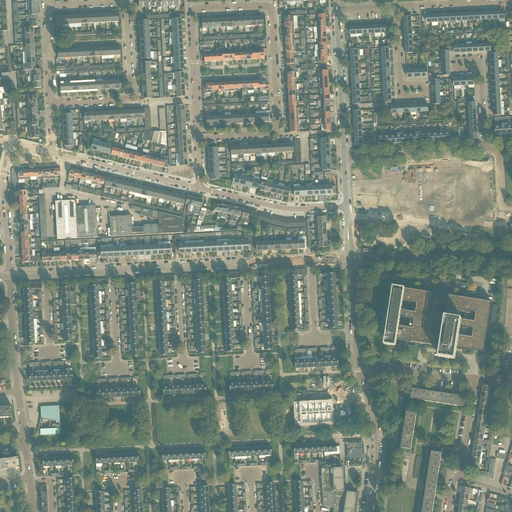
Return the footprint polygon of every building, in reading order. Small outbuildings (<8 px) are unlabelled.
[(146,59),(146,63),(149,63),(152,62),(151,59),(150,59),(150,52),(141,53),(141,58),(141,59),(146,59)] [(287,65),(287,69),(296,68),(295,58),(293,58),(286,59),(286,65),(287,65)] [(173,73),(175,73),(183,73),(183,70),(183,64),(184,64),(183,64),(183,63),(174,64),(175,70),(173,71),(173,73)] [(287,73),(287,79),(294,79),(296,78),(296,68),(287,69),(287,73)] [(265,81),(259,81),(259,88),(260,92),(261,92),(262,91),(266,91),(269,91),(268,84),(265,84),(265,81)] [(157,143),(160,131),(154,132),(151,142),(157,143)] [(147,132),(145,140),(151,142),(154,132),(147,132)] [(64,146),(64,147),(65,147),(65,149),(73,151),(73,146),(73,140),(64,140),(64,146)] [(96,151),(97,151),(99,143),(93,141),(91,150),(96,151)] [(103,152),(103,153),(105,144),(99,143),(97,151),(102,152),(102,153),(103,152)] [(105,144),(103,153),(108,154),(109,154),(111,146),(105,144)] [(112,150),(111,154),(117,156),(119,147),(113,145),(112,150)] [(125,148),(123,157),(128,159),(131,146),(126,145),(125,148)] [(131,146),(128,159),(134,160),(136,151),(137,148),(131,146)] [(119,147),(117,156),(123,157),(125,148),(119,147)] [(136,151),(134,160),(140,161),(142,152),(136,151)] [(142,152),(140,161),(146,163),(148,154),(142,152)] [(148,154),(146,163),(152,164),(153,158),(154,155),(148,154)] [(159,159),(157,166),(163,167),(168,168),(167,163),(167,161),(167,159),(167,158),(162,157),(160,156),(159,159)] [(422,171),(471,167),(471,172),(474,172),(474,166),(471,167),(470,159),(422,162),(422,171)] [(69,176),(68,178),(74,180),(74,177),(76,171),(70,169),(69,176)] [(240,177),(238,185),(244,186),(244,187),(244,186),(245,186),(247,178),(247,175),(241,174),(240,177)] [(238,185),(240,177),(234,175),(232,183),(238,185),(237,185),(238,185)] [(105,186),(111,188),(113,180),(107,178),(105,186)] [(250,188),(251,188),(253,179),(247,178),(245,186),(250,188)] [(377,178),(375,208),(400,209),(402,180),(377,178)] [(253,179),(251,188),(256,189),(256,190),(256,189),(257,189),(259,181),(253,179)] [(258,190),(264,191),(266,183),(267,181),(261,180),(258,190)] [(135,193),(134,196),(140,198),(141,195),(143,187),(137,185),(135,193)] [(331,186),(325,186),(325,195),(331,195),(332,195),(332,194),(336,194),(335,186),(331,186)] [(421,186),(419,215),(444,217),(446,187),(421,186)] [(465,193),(463,222),(488,224),(490,195),(465,193)] [(171,202),(170,205),(177,207),(177,203),(179,196),(173,194),(171,202)] [(179,196),(177,203),(183,205),(185,197),(179,196)] [(203,200),(198,199),(194,212),(194,214),(198,215),(201,208),(203,200)] [(75,207),(76,207),(75,201),(55,202),(57,240),(77,239),(75,207)] [(218,212),(217,217),(220,218),(223,205),(220,204),(220,205),(215,204),(214,211),(218,212)] [(223,205),(220,218),(226,219),(227,214),(227,213),(228,211),(229,206),(223,205)] [(95,206),(76,207),(75,207),(77,239),(97,238),(95,206)] [(153,211),(132,206),(131,210),(140,212),(140,215),(152,218),(153,211)] [(233,221),(231,225),(234,225),(235,222),(237,216),(240,217),(240,216),(240,214),(241,209),(236,208),(233,221)] [(240,223),(244,224),(244,222),(248,223),(249,219),(247,219),(249,211),(243,210),(240,223)] [(159,212),(158,215),(159,220),(159,224),(159,234),(183,233),(182,218),(159,212)] [(132,236),(132,228),(131,216),(110,217),(111,237),(132,236)] [(159,224),(144,225),(144,227),(144,235),(159,234),(159,224)] [(144,227),(132,228),(132,236),(144,235),(144,227)] [(248,241),(242,242),(242,250),(248,250),(248,246),(252,245),(251,236),(248,236),(248,241)] [(169,245),(163,245),(164,254),(170,254),(170,249),(173,249),(173,243),(169,244),(169,245)] [(185,253),(184,244),(178,245),(178,243),(175,243),(175,249),(178,249),(178,253),(185,253)] [(100,247),(97,247),(97,248),(97,253),(101,253),(101,257),(107,257),(107,248),(100,248),(100,247)] [(405,289),(389,286),(386,312),(382,337),(385,337),(384,345),(396,347),(397,340),(398,337),(415,340),(421,341),(420,344),(424,344),(424,343),(440,346),(439,358),(455,360),(457,350),(457,348),(470,350),(484,352),(487,331),(492,302),(478,300),(462,297),(419,291),(405,289)] [(342,403),(351,403),(351,389),(342,389),(342,381),(323,381),(324,400),(328,400),(328,399),(334,398),(333,395),(342,395),(342,403)] [(411,395),(410,399),(415,400),(415,398),(418,399),(418,400),(421,401),(429,402),(430,392),(426,391),(421,390),(417,390),(412,389),(411,393),(411,395)] [(448,394),(443,394),(430,392),(429,402),(439,403),(439,402),(442,402),(442,404),(446,404),(448,394)] [(448,394),(446,404),(451,405),(451,404),(454,404),(454,406),(456,406),(464,407),(466,397),(457,396),(452,395),(448,394)] [(331,403),(295,405),(296,414),(296,416),(296,425),(332,423),(332,415),(331,412),(331,403)] [(40,430),(40,436),(60,435),(59,406),(40,407),(41,418),(40,422),(42,423),(43,420),(50,421),(50,422),(48,429),(40,430)] [(2,407),(0,407),(0,418),(13,418),(12,407),(5,407),(5,408),(3,408),(2,407)] [(405,420),(404,430),(414,432),(416,414),(407,412),(406,417),(407,417),(407,420),(405,420)] [(414,432),(404,430),(402,441),(403,441),(403,444),(402,443),(401,448),(405,449),(411,450),(414,432)] [(475,439),(474,445),(482,446),(482,443),(487,444),(487,447),(491,448),(491,445),(492,442),(489,441),(483,440),(475,439)] [(347,444),(347,459),(362,459),(361,443),(347,444)] [(336,444),(330,444),(330,452),(330,455),(339,454),(339,447),(336,447),(336,444)] [(430,459),(429,470),(439,471),(440,462),(441,458),(442,453),(437,453),(436,452),(432,452),(431,456),(432,456),(432,459),(430,459)] [(18,458),(0,460),(2,470),(10,469),(10,468),(12,468),(12,469),(20,468),(18,458)] [(362,459),(347,459),(348,467),(362,467),(362,459)] [(342,468),(321,469),(323,506),(333,508),(332,511),(353,511),(357,494),(344,491),(342,468)] [(427,483),(426,487),(436,489),(437,485),(437,480),(439,471),(429,470),(427,480),(429,480),(428,483),(427,483)] [(427,492),(425,505),(433,507),(435,498),(436,489),(426,487),(425,492),(427,492)] [(462,487),(461,493),(469,495),(469,494),(472,495),(475,495),(476,489),(470,488),(462,487)] [(492,498),(493,495),(489,493),(488,503),(495,505),(496,500),(492,498)]
